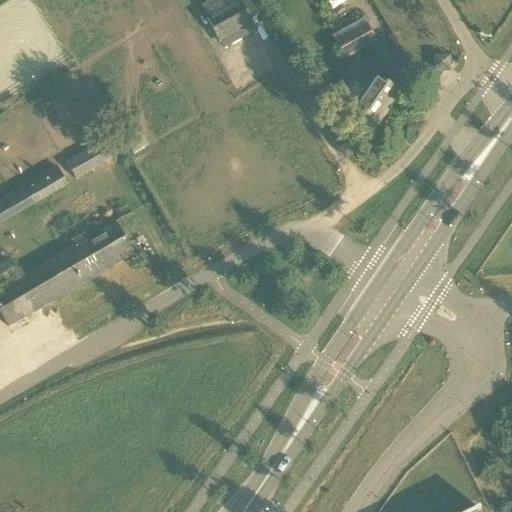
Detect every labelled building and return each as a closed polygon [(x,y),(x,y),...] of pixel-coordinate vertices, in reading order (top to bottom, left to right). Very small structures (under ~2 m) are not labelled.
[(253,24),(250,20),(258,16),(249,0),(242,0),(240,1),(207,19),(219,42),(253,24)] [(364,20),(332,36),(343,59),(375,42),(364,20)] [(385,85),(393,74),(374,62),(358,85),(367,90),(353,110),(378,127),(400,95),(385,85)] [(0,219),(68,185),(59,168),(0,197),(0,219)] [(0,314),(5,325),(135,258),(117,222),(18,273),(11,259),(0,264),(0,301),(2,305),(0,306),(0,314)]
